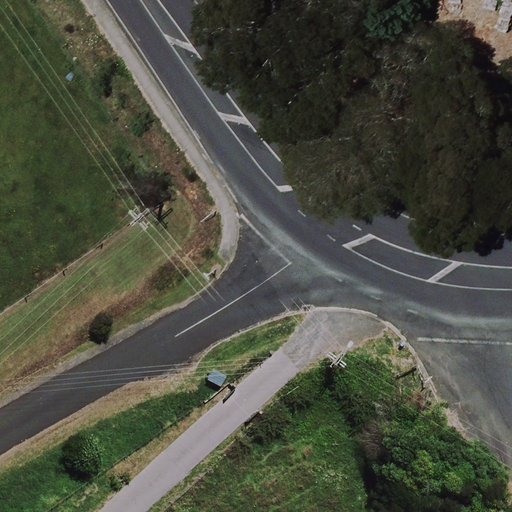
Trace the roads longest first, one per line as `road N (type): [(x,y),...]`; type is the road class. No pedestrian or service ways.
road 1 (unclassified): [(328,223),(291,265),(0,435)]
road 2 (unclassified): [(147,0),(199,76),(328,223)]
road 3 (unclassified): [(328,223),(412,265),(511,279)]
